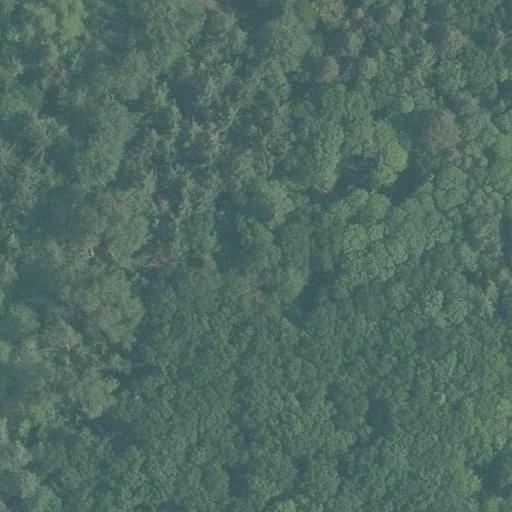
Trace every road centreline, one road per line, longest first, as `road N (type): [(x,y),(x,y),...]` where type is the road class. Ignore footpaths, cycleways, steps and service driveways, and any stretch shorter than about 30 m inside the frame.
road 1 (track): [(218,0),(269,67),(306,163),(322,286),(330,511)]
road 2 (unknown): [(73,0),(34,340),(0,464)]
